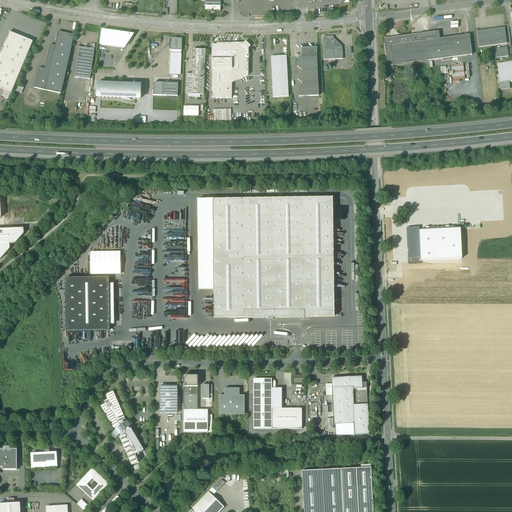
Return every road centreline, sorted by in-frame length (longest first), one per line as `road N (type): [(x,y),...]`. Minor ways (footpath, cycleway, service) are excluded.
road 1 (motorway): [(0,149),(274,155),(511,138)]
road 2 (motorway): [(511,125),(262,142),(0,136)]
road 3 (unclassified): [(73,437),(99,380),(120,366),(383,360)]
road 4 (tertiary): [(366,19),(383,360)]
road 5 (track): [(88,177),(374,174)]
road 6 (tertiary): [(3,0),(123,21),(232,26)]
road 7 (tertiary): [(383,360),(391,511)]
road 8 (unclassified): [(366,19),(502,0)]
road 9 (tertiary): [(232,26),(366,19)]
road 10 (track): [(387,437),(511,438)]
